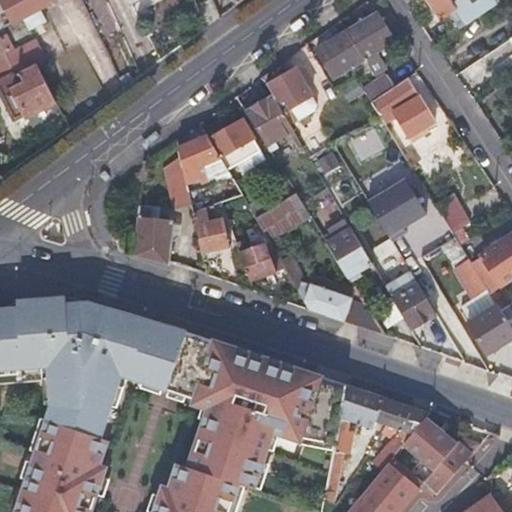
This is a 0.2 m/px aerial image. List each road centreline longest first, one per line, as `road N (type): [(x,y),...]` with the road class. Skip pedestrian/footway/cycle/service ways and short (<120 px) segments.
road 1 (residential): [(511,417),(89,275)]
road 2 (secondary): [(65,183),(307,0)]
road 3 (residential): [(394,0),(511,181)]
